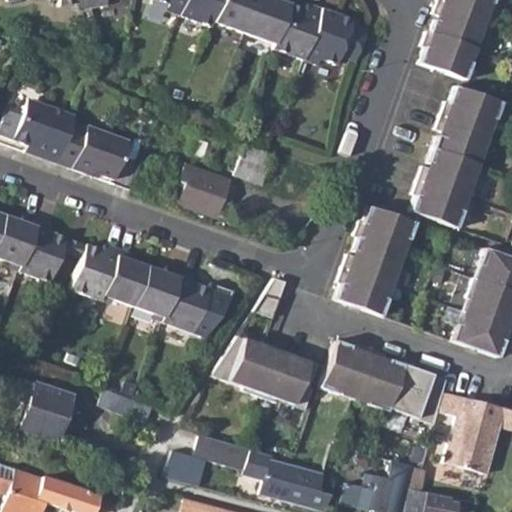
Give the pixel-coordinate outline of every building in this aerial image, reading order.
[(88,0),(89,3),(106,0),(154,0),(158,1),(157,7),(203,23),(204,20),(268,44),(266,48),(312,65),(315,58),(332,64),(335,55),(352,61),(364,27),(349,22),(350,18),(303,1),(300,8),(276,0),(88,0)] [(483,17),(434,0),(431,0),(427,14),(442,19),(441,23),(432,20),(427,33),(471,49),(474,50),(481,31),(478,29),(483,17)] [(492,0),(434,0),(483,17),(487,4),(491,5),(492,0)] [(415,65),(463,82),(469,64),(466,63),(471,49),(427,33),(421,30),(415,46),(422,49),(415,65)] [(437,116),(484,133),(488,122),(492,123),(498,104),(452,88),(446,105),(442,103),(437,116)] [(22,155),(55,166),(67,127),(70,119),(30,105),(22,110),(7,105),(0,123),(0,139),(25,148),(22,155)] [(430,151),(476,168),(482,148),(479,147),(484,133),(437,116),(431,131),(444,136),(442,141),(434,138),(430,151)] [(89,174),(97,177),(113,183),(127,145),(85,130),(84,133),(67,127),(55,166),(88,178),(89,174)] [(194,142),(189,155),(200,159),(204,146),(194,142)] [(232,179),(259,189),(269,160),(242,151),(232,179)] [(413,181),(461,199),(466,185),(469,187),(476,168),(430,151),(425,164),(432,167),(430,172),(418,167),(413,181)] [(176,184),(182,187),(197,192),(201,177),(181,170),(176,184)] [(225,185),(201,177),(197,192),(182,187),(176,206),(213,219),(225,185)] [(407,214),(453,230),(460,213),(456,212),(461,199),(413,181),(408,195),(413,197),(407,214)] [(352,224),(407,237),(412,225),(364,207),(358,223),(353,222),(352,224)] [(44,284),(54,253),(59,239),(42,233),(45,226),(17,217),(13,223),(0,218),(0,263),(15,268),(13,273),(44,284)] [(353,238),(397,254),(402,242),(405,244),(407,237),(352,224),(348,236),(353,238)] [(337,268),(385,286),(389,274),(393,275),(401,255),(397,254),(353,238),(348,251),(356,254),(355,258),(342,254),(337,268)] [(54,253),(77,260),(82,246),(59,239),(54,253)] [(97,251),(82,246),(77,260),(65,291),(95,301),(97,296),(159,318),(157,322),(188,333),(194,313),(198,315),(207,290),(184,282),(187,276),(161,267),(158,273),(122,261),(125,254),(99,245),(97,251)] [(511,261),(479,249),(472,269),(475,269),(471,281),(511,296),(511,261)] [(331,300),(378,317),(384,301),(381,299),(385,286),(337,268),(332,282),(337,284),(331,300)] [(269,319),(281,284),(269,280),(248,312),(269,319)] [(459,313),(507,331),(511,318),(511,316),(501,313),(502,307),(510,310),(511,305),(511,296),(471,281),(468,280),(461,300),(464,301),(459,313)] [(446,342),(492,359),(498,343),(502,344),(507,331),(459,313),(455,326),(451,324),(446,342)] [(257,345),(233,337),(207,377),(238,389),(237,392),(254,398),(274,347),(259,342),(257,345)] [(331,341),(314,388),(336,397),(337,393),(350,397),(367,350),(352,345),(350,352),(345,350),(346,347),(331,341)] [(305,389),(313,366),(285,356),(287,351),(274,347),(254,398),(270,405),(272,401),(300,412),(308,390),(305,389)] [(383,412),(400,366),(384,360),(384,364),(379,362),(381,355),(367,350),(350,397),(363,402),(362,405),(383,412)] [(400,366),(383,412),(410,422),(412,418),(429,425),(433,411),(435,405),(437,394),(441,380),(413,371),(414,367),(401,362),(400,366)] [(0,400),(5,402),(23,409),(17,435),(50,446),(66,398),(28,386),(27,389),(0,380),(0,400)] [(443,452),(440,467),(478,476),(481,477),(493,429),(498,409),(437,394),(435,405),(433,411),(451,416),(443,452)] [(92,412),(140,428),(145,412),(97,396),(92,412)] [(0,430),(16,436),(17,435),(23,409),(5,402),(0,415),(0,430)] [(511,412),(498,409),(493,429),(511,434),(511,412)] [(190,460),(236,472),(244,450),(235,448),(195,437),(190,460)] [(259,483),(255,496),(313,511),(319,511),(323,499),(314,495),(318,478),(265,462),(266,458),(244,450),(236,472),(235,476),(259,483)] [(476,485),(478,476),(440,467),(443,452),(435,451),(431,470),(437,472),(437,475),(476,485)] [(167,453),(160,478),(183,485),(190,460),(167,453)] [(366,458),(352,453),(350,459),(348,467),(364,470),(366,458)] [(334,506),(357,511),(396,511),(398,505),(400,491),(404,469),(383,463),(378,482),(363,478),(360,492),(338,486),(334,506)] [(88,481),(117,491),(123,473),(94,464),(88,481)] [(0,500),(0,511),(37,511),(39,506),(57,511),(87,511),(92,499),(0,469),(0,494),(2,495),(1,497),(0,500)] [(402,511),(448,511),(450,501),(400,491),(398,505),(404,507),(402,511)] [(226,511),(180,500),(176,511),(226,511)]
